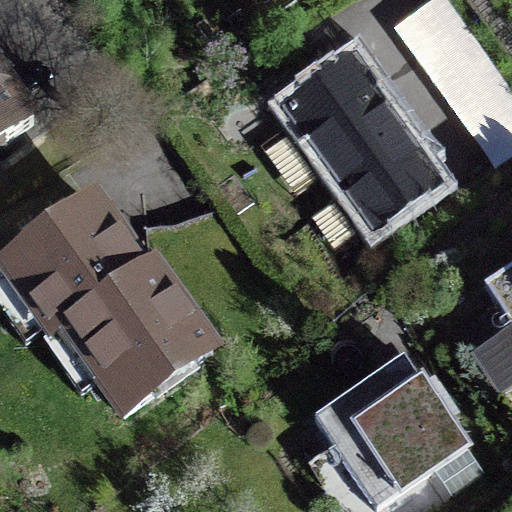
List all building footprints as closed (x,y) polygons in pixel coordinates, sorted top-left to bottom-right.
[(511,151),(511,95),(443,0),(441,0),(405,26),(501,160),(511,151)] [(356,59),(283,113),(374,240),(443,190),(374,93),(378,90),(356,59)] [(0,80),(0,148),(33,125),(0,80)] [(54,338),(66,329),(105,382),(99,386),(123,419),(212,355),(152,272),(144,278),(92,206),(4,269),(54,338)] [(511,274),(486,292),(511,329),(511,274)] [(430,397),(405,361),(316,424),(377,511),(379,511),(467,451),(448,423),(458,416),(440,390),(430,397)]
